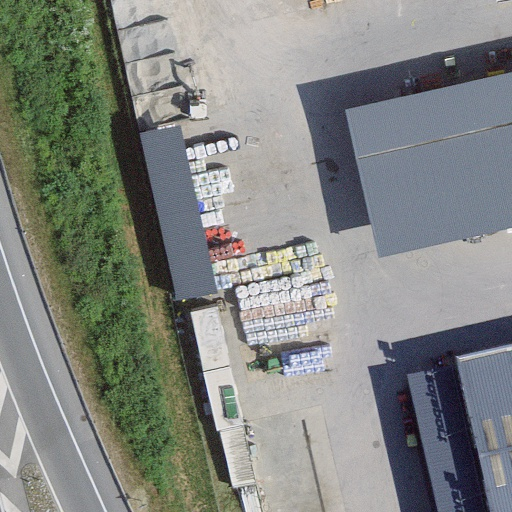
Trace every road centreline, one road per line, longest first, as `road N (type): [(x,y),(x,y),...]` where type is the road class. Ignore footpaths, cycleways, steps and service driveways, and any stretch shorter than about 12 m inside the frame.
road 1 (unknown): [(371,320),(321,120),(272,0)]
road 2 (motorway): [(87,511),(0,298)]
road 3 (unknown): [(371,320),(366,329),(401,511)]
road 4 (unknown): [(511,282),(371,320)]
